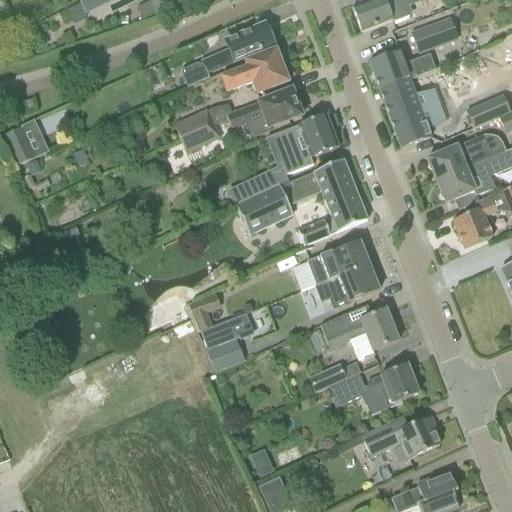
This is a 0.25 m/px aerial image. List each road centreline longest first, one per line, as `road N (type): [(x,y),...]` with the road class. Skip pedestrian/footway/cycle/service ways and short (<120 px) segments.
road 1 (residential): [(462,393),(315,0)]
road 2 (residential): [(135,511),(101,438),(10,480)]
road 3 (residential): [(510,511),(462,393)]
